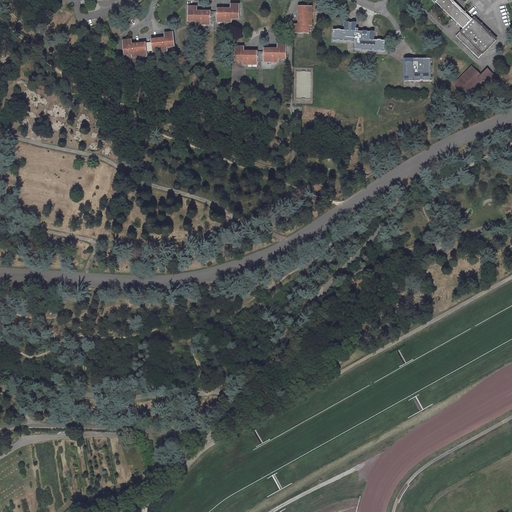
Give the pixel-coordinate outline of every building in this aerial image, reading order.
[(432,0),(436,4),(437,3),(465,29),(458,37),(480,59),(498,40),(475,19),(473,21),(451,0),(432,0)] [(198,21),(198,25),(211,25),(210,21),(217,21),(217,23),(232,22),(232,20),(241,19),(240,6),(232,6),(232,9),(219,9),(219,11),(199,12),(198,6),(190,6),(190,22),(198,21)] [(313,7),(300,7),(300,24),(295,24),(295,33),(310,33),(310,26),(313,26),(313,7)] [(333,31),(333,41),(355,42),(355,50),(384,51),(385,42),(374,41),(374,33),(358,32),(358,30),(356,29),(356,24),(345,23),(344,31),(333,31)] [(132,40),(123,40),(125,55),(133,54),(133,58),(148,56),(147,53),(153,52),(153,53),(168,51),(168,48),(175,47),(174,32),(166,33),(166,38),(153,40),(153,42),(132,45),(132,40)] [(280,50),(265,50),(265,53),(245,53),(245,46),(237,45),(237,61),(244,61),(244,66),(259,66),(259,61),(265,61),(265,64),(280,64),(280,61),(288,61),(288,46),(280,46),(280,50)] [(432,59),(405,59),(405,81),(432,81),(432,59)] [(474,93),(484,83),(487,86),(496,76),(489,70),(483,76),(473,67),(457,84),(467,93),(470,90),(474,93)] [(226,91),(226,70),(217,69),(216,91),(226,91)] [(360,223),(356,217),(352,220),(348,223),(352,229),(360,223)]
